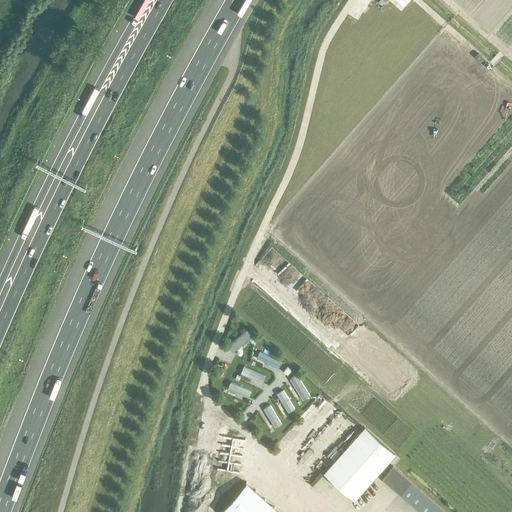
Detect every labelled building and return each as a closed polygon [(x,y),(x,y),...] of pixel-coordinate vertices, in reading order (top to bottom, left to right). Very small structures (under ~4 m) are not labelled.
[(232,349),(252,334),(248,328),(228,343),(232,349)] [(236,352),(256,339),(253,335),(234,349),(236,352)] [(259,349),(256,357),(279,367),(282,359),(259,349)] [(244,364),(241,371),(263,381),(267,373),(244,364)] [(303,398),(311,394),(299,372),(291,377),(303,398)] [(231,380),(228,387),(249,395),(252,388),(231,380)] [(283,387),(277,392),(289,411),(296,406),(283,387)] [(275,426),(283,422),(271,403),(263,407),(275,426)] [(355,501),(395,455),(364,428),(324,474),(355,501)] [(445,511),(392,465),(382,477),(421,511),(445,511)] [(280,511),(247,482),(219,511),(280,511)]
